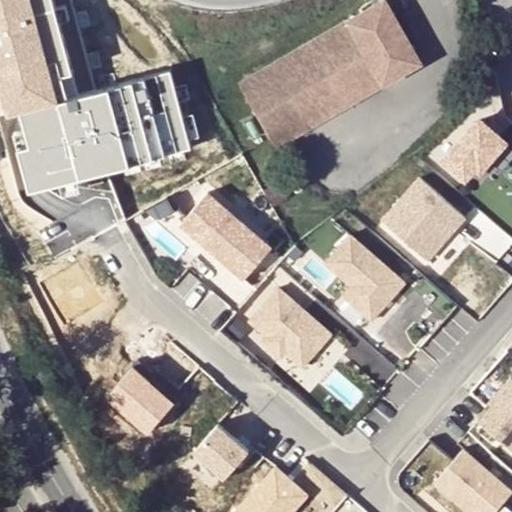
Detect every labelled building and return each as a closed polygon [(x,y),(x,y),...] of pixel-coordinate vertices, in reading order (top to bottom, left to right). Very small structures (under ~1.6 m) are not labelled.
[(199,148),(179,65),(85,86),(65,0),(0,0),(0,49),(15,113),(34,108),(43,146),(30,149),(39,186),(199,148)] [(387,1),(242,89),(279,153),(425,66),(387,1)] [(31,146),(41,143),(33,111),(23,113),(31,146)] [(486,174),(511,146),(485,123),(450,164),(471,182),(481,170),(486,174)] [(248,280),(280,244),(214,186),(182,222),(248,280)] [(22,191),(10,196),(15,207),(27,202),(22,191)] [(448,276),(487,231),(443,194),(405,239),(448,276)] [(351,234),(325,264),(352,287),(343,296),(373,322),(406,283),(351,234)] [(310,362),(334,334),(281,288),(252,322),(270,338),(265,343),(284,359),(293,348),(310,362)] [(305,368),(310,362),(293,348),(289,354),(305,368)] [(494,406),(481,422),(511,448),(511,377),(490,402),(494,406)] [(197,451),(230,480),(258,450),(225,421),(197,451)] [(473,511),(492,511),(511,489),(511,487),(463,445),(435,478),(473,511)] [(292,511),(310,492),(279,464),(234,511),(292,511)] [(428,493),(451,511),(470,511),(435,484),(428,493)]
